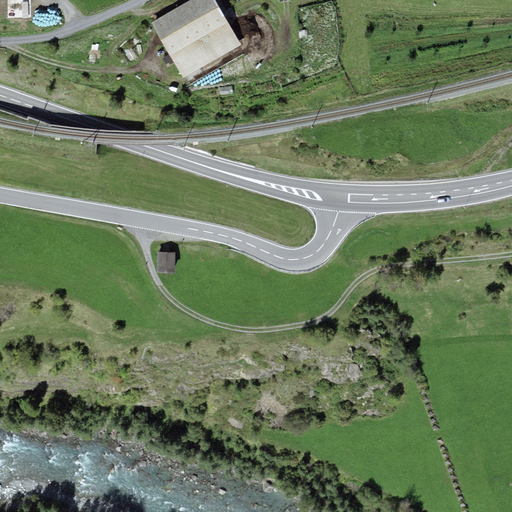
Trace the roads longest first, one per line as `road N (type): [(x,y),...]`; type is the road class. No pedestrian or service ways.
road 1 (track): [(148,220),(146,247),(165,292),(211,321),(251,329),(319,319),(374,270),(511,252)]
road 2 (unclassified): [(0,194),(207,231),(286,259),(321,247),(340,196)]
road 3 (primary): [(340,196),(173,156),(0,94)]
road 4 (primary): [(511,181),(417,197),(340,196)]
road 5 (track): [(7,41),(82,68),(126,70),(157,57)]
road 6 (track): [(141,0),(55,34),(0,41)]
